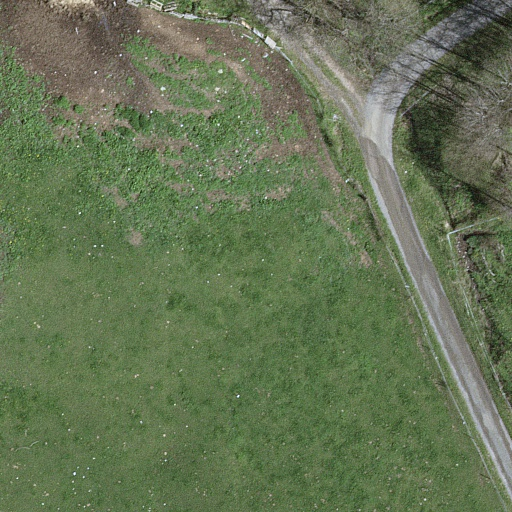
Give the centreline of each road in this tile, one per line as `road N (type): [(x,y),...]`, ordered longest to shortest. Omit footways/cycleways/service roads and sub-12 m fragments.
road 1 (track): [(499,0),(402,73),(380,143),(397,208),(511,468)]
road 2 (track): [(258,0),(352,106),(383,125)]
